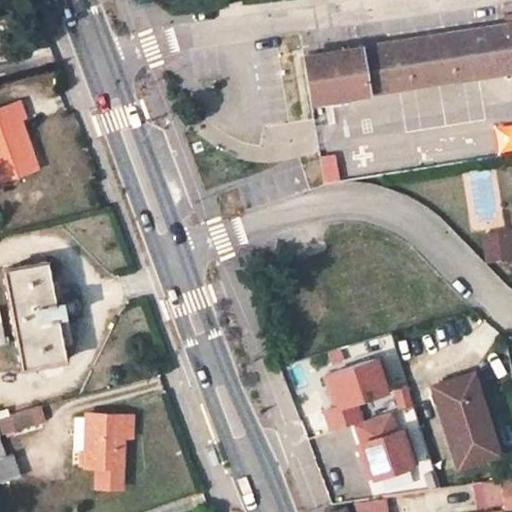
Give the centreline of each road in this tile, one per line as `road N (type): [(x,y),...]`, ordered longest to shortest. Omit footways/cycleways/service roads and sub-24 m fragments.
road 1 (residential): [(511,307),(402,214),(353,202),(306,208),(182,256)]
road 2 (residential): [(425,0),(227,28),(108,60)]
road 3 (primary): [(278,511),(182,256)]
road 4 (primary): [(182,256),(108,60)]
